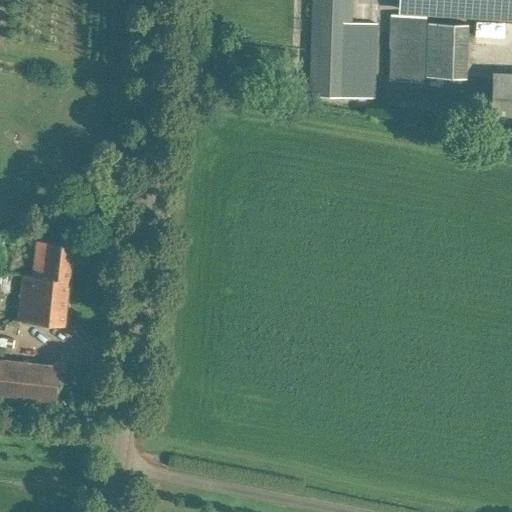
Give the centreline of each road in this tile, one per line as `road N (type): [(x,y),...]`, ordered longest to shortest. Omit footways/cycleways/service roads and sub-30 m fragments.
road 1 (tertiary): [(109,511),(144,262),(148,0)]
road 2 (unknown): [(117,464),(347,511)]
